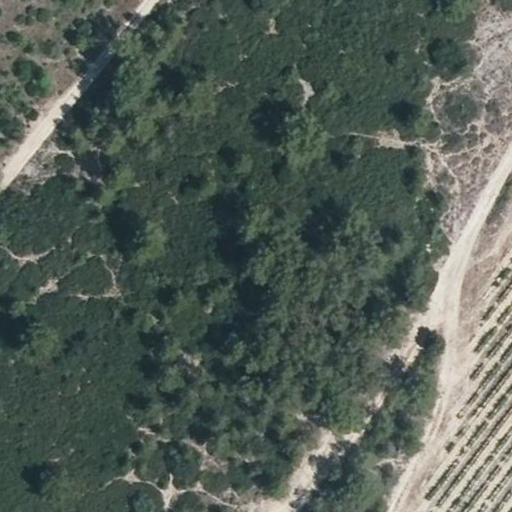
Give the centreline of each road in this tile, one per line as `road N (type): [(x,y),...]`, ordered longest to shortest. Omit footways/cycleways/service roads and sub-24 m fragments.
road 1 (track): [(455,280),(433,329),(279,511)]
road 2 (track): [(390,511),(427,421),(455,280)]
road 3 (track): [(146,0),(0,186)]
road 4 (track): [(511,168),(455,280)]
